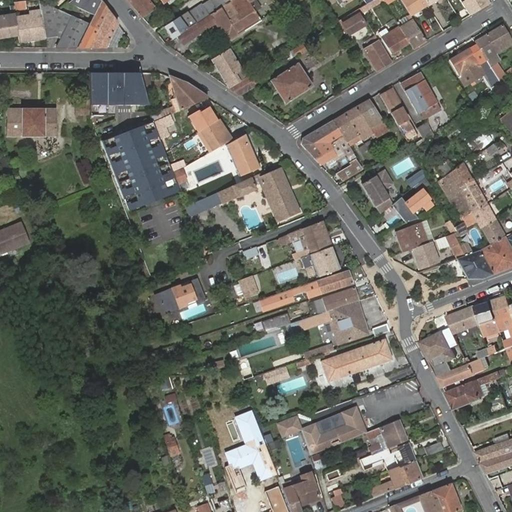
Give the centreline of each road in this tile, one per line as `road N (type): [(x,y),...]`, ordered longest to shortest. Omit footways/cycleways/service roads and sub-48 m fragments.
road 1 (residential): [(281,140),(502,6)]
road 2 (residential): [(405,309),(395,279),(281,140)]
road 3 (residential): [(470,464),(404,329),(405,309)]
road 4 (residential): [(281,140),(152,51)]
road 5 (residential): [(0,60),(135,60),(152,51)]
road 6 (residential): [(352,511),(470,464)]
